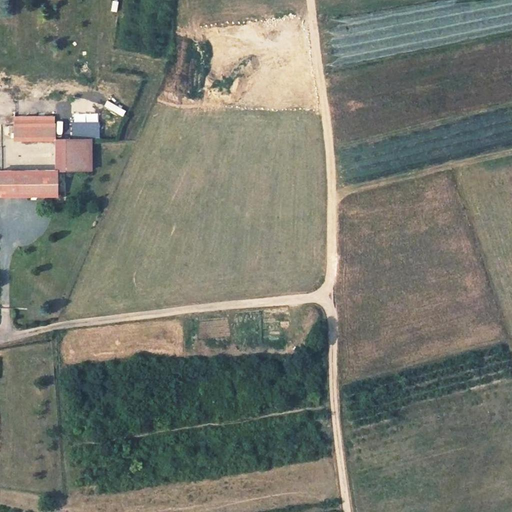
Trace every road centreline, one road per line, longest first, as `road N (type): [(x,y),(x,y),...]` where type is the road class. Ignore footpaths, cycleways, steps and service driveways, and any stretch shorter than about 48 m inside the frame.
road 1 (track): [(5,342),(325,293)]
road 2 (track): [(310,0),(333,199),(325,293)]
road 3 (track): [(325,293),(348,511)]
